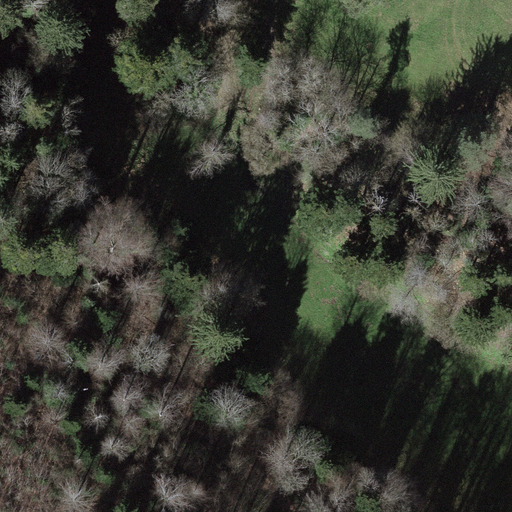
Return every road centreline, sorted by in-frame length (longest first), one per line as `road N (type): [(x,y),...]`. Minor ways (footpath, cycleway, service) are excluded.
road 1 (track): [(0,277),(301,511)]
road 2 (track): [(259,185),(271,0)]
